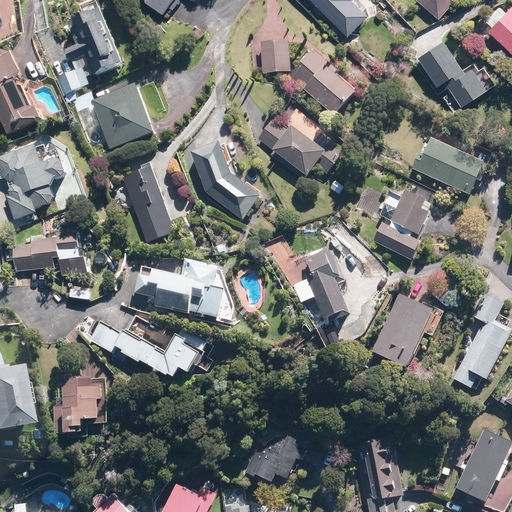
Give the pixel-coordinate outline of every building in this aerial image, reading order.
[(172,0),(154,0),(167,8),(172,0)] [(354,0),(317,0),(349,32),(368,13),(354,0)] [(452,0),(421,0),(439,15),(452,0)] [(511,10),(492,30),(511,49),(511,10)] [(104,14),(75,25),(94,74),(122,64),(104,14)] [(447,42),(422,58),(442,89),(452,82),(464,102),(487,88),(475,69),(467,73),(447,42)] [(289,43),(265,44),(267,71),(291,69),(289,43)] [(6,52),(0,55),(0,106),(11,131),(37,119),(6,52)] [(314,53),(294,76),(337,113),(357,90),(314,53)] [(84,70),(60,79),(66,95),(90,85),(84,70)] [(141,89),(99,103),(114,148),(156,134),(141,89)] [(325,151),(296,130),(292,134),(275,122),(263,138),(280,150),(277,155),(307,176),(317,163),(328,171),(341,154),(329,145),(325,151)] [(485,162),(435,140),(421,170),(471,193),(485,162)] [(198,155),(212,191),(244,215),(259,195),(234,176),(222,146),(198,155)] [(38,151),(5,160),(20,212),(53,202),(47,182),(65,177),(61,162),(43,167),(38,151)] [(157,174),(130,183),(150,239),(176,230),(157,174)] [(347,187),(338,180),(332,188),(341,195),(347,187)] [(430,202),(409,192),(391,227),(386,224),(377,242),(411,259),(420,241),(412,237),(416,229),(420,232),(430,211),(426,209),(430,202)] [(37,246),(18,248),(20,270),(57,267),(56,257),(63,257),(65,274),(84,272),(81,234),(64,236),(64,240),(37,242),(37,246)] [(319,275),(312,278),(330,320),(352,310),(336,275),(341,273),(331,251),(312,259),(319,275)] [(193,279),(159,272),(154,293),(164,296),(162,305),(191,312),(192,306),(221,313),(222,308),(227,287),(217,284),(220,271),(196,266),(193,279)] [(475,315),(487,322),(458,376),(474,385),(481,372),(488,375),(511,331),(511,329),(495,320),(504,303),(487,294),(475,315)] [(434,311),(404,298),(379,354),(409,367),(434,311)] [(208,344),(185,332),(171,356),(125,331),(124,333),(103,322),(94,340),(116,352),(117,350),(127,355),(129,352),(144,360),(146,357),(178,374),(184,363),(194,369),(208,344)] [(17,367),(0,369),(0,423),(26,419),(17,367)] [(81,428),(80,423),(88,422),(87,417),(98,416),(95,376),(66,379),(69,406),(61,407),(63,430),(81,428)] [(511,444),(511,442),(486,431),(461,486),(488,498),(511,444)] [(293,437),(292,439),(285,436),(273,440),(269,448),(261,445),(251,469),(286,484),(295,464),(299,465),(308,443),(293,437)] [(393,440),(358,447),(371,511),(396,511),(393,494),(404,491),(393,440)] [(201,494),(183,485),(169,511),(197,511),(206,495),(214,499),(217,494),(204,487),(201,494)] [(104,508),(100,511),(133,511),(117,496),(111,502),(105,496),(98,502),(104,508)]
